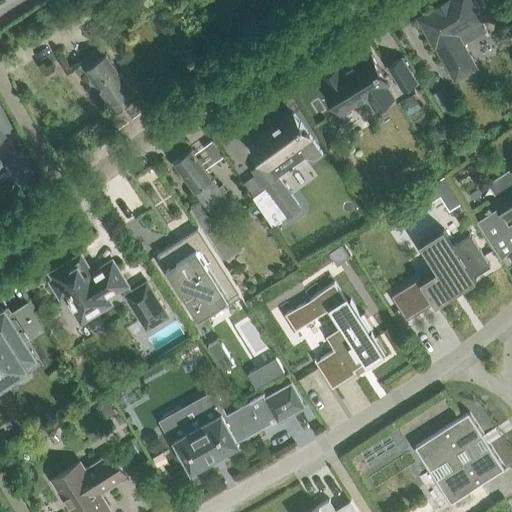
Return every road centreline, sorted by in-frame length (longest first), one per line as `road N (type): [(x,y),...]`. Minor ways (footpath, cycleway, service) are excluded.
road 1 (residential): [(0,247),(342,0)]
road 2 (residential): [(200,511),(324,441)]
road 3 (residential): [(324,441),(442,366)]
